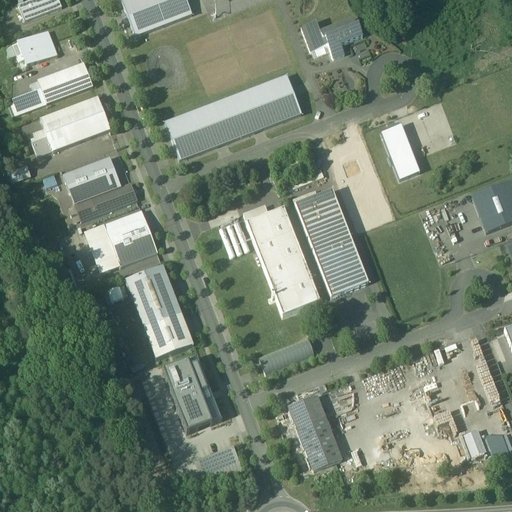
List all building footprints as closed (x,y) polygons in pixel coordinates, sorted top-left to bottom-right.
[(56,0),(40,0),(18,9),(24,26),(61,11),(56,0)] [(184,0),(125,0),(120,2),(135,40),(192,18),(184,0)] [(352,22),(319,35),(315,25),(300,30),(310,56),(327,49),(332,62),(344,58),(340,48),(362,40),(358,28),(355,29),(352,22)] [(47,36),(28,43),(38,67),(56,59),(47,36)] [(38,67),(28,43),(12,50),(19,68),(24,66),(26,71),(38,67)] [(83,68),(37,86),(40,94),(46,109),(92,91),(83,68)] [(286,80),(164,127),(179,165),(301,118),(286,80)] [(40,94),(12,105),(18,120),(46,109),(40,94)] [(30,143),(38,162),(110,134),(97,102),(39,125),(43,134),(32,138),(34,142),(30,143)] [(400,128),(380,137),(399,183),(419,175),(400,128)] [(63,181),(74,210),(91,204),(120,192),(109,164),(63,181)] [(53,180),(43,185),(46,193),(57,189),(53,180)] [(511,184),(473,200),(487,236),(511,226),(511,184)] [(120,192),(91,204),(97,220),(136,205),(130,189),(120,192)] [(332,194),(294,209),(330,302),(368,287),(332,194)] [(91,204),(74,210),(80,227),(97,220),(91,204)] [(283,213),(246,227),(282,321),(319,306),(283,213)] [(141,216),(103,231),(120,272),(157,258),(141,216)] [(120,272),(103,231),(85,238),(101,279),(120,272)] [(162,272),(125,287),(143,335),(181,320),(162,272)] [(181,320),(143,335),(156,366),(193,351),(181,320)] [(511,329),(503,333),(511,356),(511,329)] [(162,375),(186,439),(221,426),(197,362),(162,375)] [(341,465),(316,401),(288,412),(313,475),(341,465)] [(232,453),(197,467),(203,484),(243,480),(232,453)]
